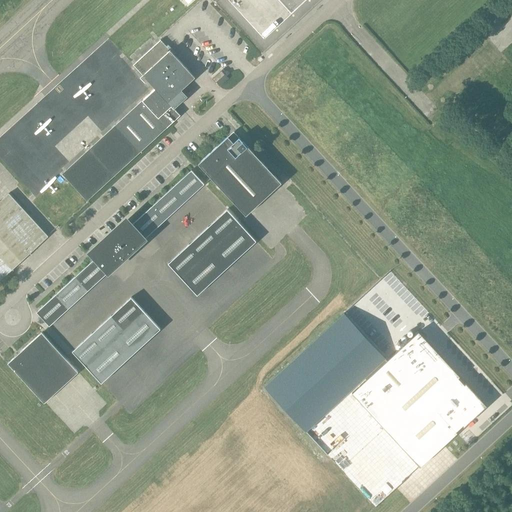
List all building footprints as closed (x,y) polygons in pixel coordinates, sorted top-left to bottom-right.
[(155,89),(62,174),(87,201),(167,128),(180,116),(174,109),(187,97),(181,90),(194,78),(160,41),(133,66),(142,76),(155,89)] [(510,80),(491,42),(477,49),(485,65),(481,67),(492,89),(510,80)] [(212,79),(216,83),(225,75),(221,71),(212,79)] [(198,164),(246,216),(281,183),(233,132),(198,164)] [(55,295),(36,313),(49,327),(68,309),(88,291),(108,273),(126,256),(145,239),(164,221),(184,203),(204,185),(191,171),(171,189),(151,207),(132,225),(129,222),(113,236),(110,238),(107,240),(108,241),(92,256),(95,259),(75,277),(55,295)] [(57,227),(84,202),(62,178),(35,204),(57,227)] [(0,201),(0,280),(48,237),(8,194),(0,201)] [(187,246),(168,264),(181,278),(197,296),(227,269),(256,242),(239,223),(227,210),(207,228),(187,246)] [(92,334),(72,352),(86,367),(101,384),(131,357),(160,330),(144,312),(131,298),(111,316),(92,334)] [(344,314),(264,387),(306,432),(360,382),(385,359),(344,314)] [(418,332),(352,394),(420,468),(457,433),(456,432),(462,426),(464,427),(486,406),(466,384),(464,385),(458,378),(459,377),(418,332)] [(78,373),(41,333),(8,364),(44,404),(78,373)]
